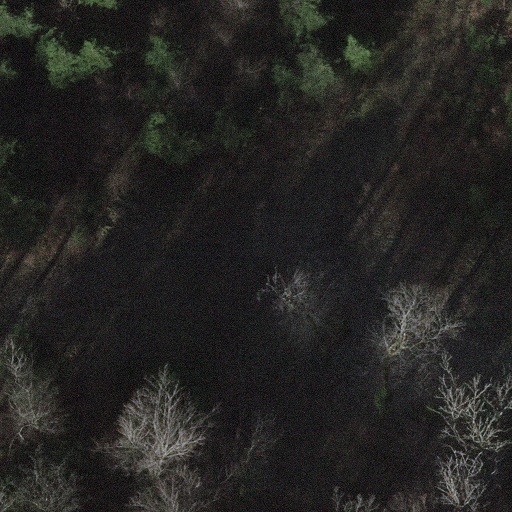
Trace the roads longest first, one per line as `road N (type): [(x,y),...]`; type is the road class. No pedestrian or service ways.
road 1 (track): [(0,271),(164,242),(271,238),(360,287),(511,313)]
road 2 (track): [(271,238),(411,75),(457,0)]
